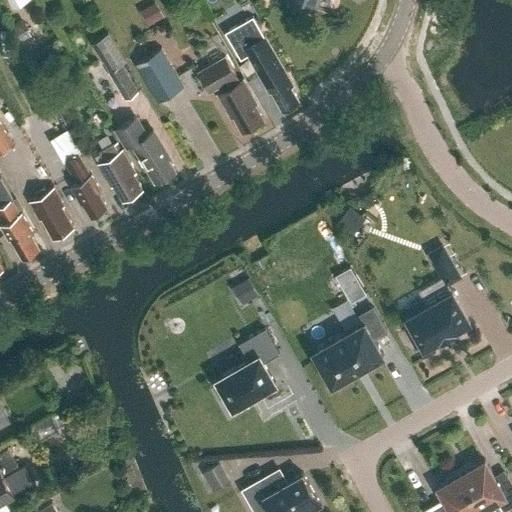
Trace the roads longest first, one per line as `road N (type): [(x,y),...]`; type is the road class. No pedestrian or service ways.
road 1 (unclassified): [(0,297),(339,102),(388,52)]
road 2 (residential): [(511,370),(369,453),(367,486),(382,511)]
road 3 (residential): [(388,52),(435,162),(476,207),(511,226)]
